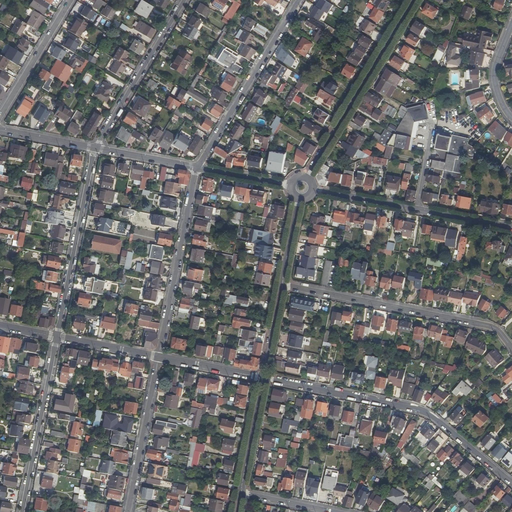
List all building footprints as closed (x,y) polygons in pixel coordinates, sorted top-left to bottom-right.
[(42,0),(32,0),(30,5),(35,8),(34,8),(38,11),(44,1),(42,0)] [(151,10),(153,7),(141,0),(137,8),(137,9),(135,12),(144,17),(149,10),(151,10)] [(168,0),(158,0),(156,4),(164,8),(168,0)] [(227,0),(226,0),(214,0),(212,4),(221,10),(227,0)] [(320,1),(317,7),(325,12),(328,14),(333,5),(324,0),(318,0),(320,1)] [(377,1),(375,0),(372,0),(371,4),(374,5),(383,11),(389,1),(387,0),(380,0),(380,1),(381,2),(379,5),(375,3),(377,1)] [(505,0),(497,0),(497,1),(499,2),(496,9),(501,11),(503,8),(504,8),(505,4),(504,4),(506,0),(505,0)] [(209,9),(198,2),(193,10),(205,17),(209,9)] [(224,18),(230,21),(236,11),(238,7),(240,4),(235,2),(227,15),(226,14),(224,18)] [(384,12),(369,3),(367,6),(374,10),(370,17),(378,22),(384,12)] [(433,19),(438,10),(428,4),(423,12),(433,19)] [(95,12),(85,6),(80,14),(90,20),(95,12)] [(115,11),(107,6),(102,15),(109,19),(115,11)] [(313,10),(310,15),(319,20),(325,12),(317,7),(315,6),(312,9),(313,10)] [(462,17),(469,20),(473,9),(465,6),(463,11),(464,11),(463,12),(464,12),(463,16),(462,17)] [(26,24),(36,30),(40,24),(39,24),(43,17),(34,11),(26,24)] [(147,16),(152,21),(156,17),(151,11),(147,16)] [(189,24),(196,29),(201,22),(192,17),(188,24),(189,24)] [(254,22),(247,17),(245,21),(246,21),(242,27),(248,31),(254,22)] [(70,32),(81,39),(85,32),(83,31),(87,24),(77,18),(74,22),(76,23),(70,32)] [(307,24),(317,30),(313,36),(319,39),(326,28),(310,18),(307,24)] [(18,19),(11,31),(19,36),(26,24),(18,19)] [(374,30),(377,25),(367,19),(365,23),(364,23),(360,29),(369,35),(372,31),(373,29),(374,30)] [(155,28),(149,24),(148,26),(140,21),(135,30),(149,39),(154,30),(155,28)] [(425,27),(417,22),(412,30),(420,35),(425,27)] [(258,23),(255,28),(260,31),(259,32),(264,35),(267,30),(266,29),(262,25),(261,25),(258,23)] [(196,29),(189,24),(182,35),(190,40),(197,30),(196,29)] [(244,30),(237,40),(246,45),(246,46),(250,40),(251,41),(254,36),(244,30)] [(464,41),(463,45),(484,49),(485,45),(487,39),(490,40),(492,34),(488,33),(488,32),(480,30),(477,38),(465,35),(465,36),(464,41)] [(364,35),(359,43),(360,44),(368,49),(373,41),(364,35)] [(416,47),(420,40),(411,35),(407,42),(416,47)] [(70,36),(63,47),(73,53),(80,41),(70,36)] [(16,46),(18,48),(24,51),(27,47),(26,46),(27,44),(28,42),(21,38),(20,40),(19,40),(18,41),(19,41),(16,46)] [(129,49),(138,55),(144,46),(135,40),(129,49)] [(302,45),(300,44),(296,51),(305,56),(312,44),(305,40),(302,45)] [(360,44),(355,53),(362,58),(368,49),(360,44)] [(410,59),(415,51),(405,44),(401,51),(404,53),(403,54),(410,59)] [(246,45),(239,55),(248,61),(251,55),(252,55),(255,51),(246,46),(246,45)] [(66,52),(56,46),(53,52),(51,56),(57,59),(58,60),(60,61),(66,52)] [(9,61),(16,65),(18,61),(20,58),(22,55),(10,47),(4,57),(10,61),(9,61)] [(119,47),(113,58),(117,61),(124,65),(126,61),(125,60),(129,53),(119,47)] [(238,54),(226,47),(224,50),(236,57),(238,54)] [(458,65),(462,49),(450,47),(446,63),(458,65)] [(438,64),(443,53),(437,49),(432,61),(438,64)] [(236,57),(224,50),(217,61),(238,74),(238,73),(239,74),(242,70),(240,69),(241,68),(236,65),(235,66),(233,64),(233,63),(237,58),(236,57)] [(180,73),(189,57),(184,54),(180,51),(170,67),(180,73)] [(482,66),(485,54),(472,51),(470,64),(482,66)] [(348,61),(357,66),(362,58),(355,53),(353,53),(348,61)] [(273,54),(271,58),(278,63),(284,66),(287,62),(273,54)] [(75,56),(73,59),(76,62),(82,65),(85,61),(75,56)] [(400,70),(405,62),(396,56),(391,64),(400,70)] [(58,60),(57,59),(49,73),(50,74),(54,77),(64,83),(65,83),(71,72),(70,71),(71,68),(60,61),(58,60)] [(123,70),(126,66),(124,65),(117,61),(110,71),(118,76),(121,72),(123,69),(123,70)] [(218,62),(217,64),(226,70),(231,73),(232,71),(218,62)] [(205,63),(198,75),(200,76),(207,65),(205,63)] [(278,63),(272,74),(277,77),(281,79),(288,68),(284,66),(278,63)] [(344,68),(342,67),(340,71),(350,78),(351,77),(352,78),(355,73),(354,72),(356,68),(348,64),(348,65),(347,64),(344,68)] [(49,73),(42,69),(38,76),(46,81),(42,88),(48,92),(51,88),(49,87),(53,80),(48,77),(50,74),(49,73)] [(231,73),(226,70),(224,72),(227,74),(234,78),(236,75),(231,73)] [(392,84),(394,85),(400,76),(393,72),(392,74),(387,71),(383,78),(383,79),(392,84)] [(467,91),(480,87),(480,83),(481,82),(481,81),(480,80),(480,71),(467,71),(467,80),(469,80),(469,83),(467,83),(467,91)] [(0,84),(3,86),(9,77),(1,72),(0,73),(0,84)] [(235,79),(234,78),(227,74),(224,72),(221,77),(223,78),(222,80),(223,81),(220,86),(228,91),(235,79)] [(268,73),(262,82),(267,85),(268,83),(273,85),(277,77),(272,74),(271,75),(268,73)] [(451,73),(451,88),(460,88),(459,73),(451,73)] [(382,93),(386,95),(392,84),(383,79),(376,90),(382,93)] [(306,80),(300,90),(303,92),(309,82),(306,80)] [(282,93),(287,83),(283,81),(278,92),(282,93)] [(113,88),(103,82),(99,89),(98,88),(94,95),(106,102),(110,95),(109,95),(113,88)] [(324,82),(320,88),(321,89),(322,89),(325,91),(326,90),(329,85),(324,82)] [(330,85),(329,85),(326,90),(332,93),(334,95),(337,90),(337,89),(338,87),(334,84),(333,84),(332,83),(330,85)] [(193,88),(190,86),(185,93),(204,104),(207,99),(192,91),(193,88)] [(295,87),(286,102),(287,102),(291,105),(294,100),(297,95),(300,90),(295,87)] [(180,103),(181,101),(181,100),(185,92),(181,89),(179,93),(178,94),(174,100),(180,103)] [(211,96),(217,99),(216,100),(221,103),(226,94),(222,91),(221,92),(216,89),(211,96)] [(259,89),(252,101),(261,107),(268,95),(259,89)] [(331,105),(336,98),(333,96),(331,94),(325,91),(322,89),(318,95),(326,99),(324,102),(331,105)] [(376,94),(370,91),(365,100),(378,107),(383,99),(380,97),(379,98),(378,97),(379,96),(376,94)] [(473,105),(486,101),(483,92),(471,96),(473,105)] [(297,95),(294,100),(299,103),(302,98),(297,95)] [(177,107),(180,103),(174,100),(169,96),(166,101),(167,102),(165,107),(170,110),(173,105),(177,107)] [(25,117),(34,102),(25,97),(16,112),(25,117)] [(150,105),(139,98),(132,110),(143,116),(150,105)] [(367,102),(363,100),(360,106),(362,108),(361,110),(365,112),(373,116),(377,109),(373,106),(367,102)] [(429,119),(425,101),(405,105),(404,105),(406,109),(407,111),(408,112),(408,111),(415,122),(419,121),(429,119)] [(183,105),(180,103),(177,107),(174,113),(173,114),(174,115),(178,117),(179,118),(182,115),(178,113),(183,105)] [(381,110),(387,115),(392,107),(385,103),(381,110)] [(214,105),(213,107),(209,113),(216,117),(222,108),(215,104),(214,105)] [(258,108),(251,104),(243,117),(250,122),(258,108)] [(494,116),(485,104),(475,111),(473,112),(476,115),(478,114),(482,119),(485,117),(488,122),(491,120),(490,119),(494,116)] [(69,111),(60,106),(55,115),(64,120),(69,111)] [(407,111),(406,109),(402,106),(399,110),(400,110),(397,114),(398,116),(403,119),(406,114),(405,114),(407,111)] [(49,113),(39,107),(33,117),(34,118),(33,119),(42,124),(43,123),(49,113)] [(329,115),(318,108),(313,117),(324,124),(329,115)] [(388,115),(393,118),(397,112),(396,110),(393,108),(388,115)] [(15,122),(15,124),(19,124),(19,114),(16,114),(16,110),(11,110),(11,115),(12,115),(13,122),(15,122)] [(406,114),(403,119),(401,123),(394,134),(396,134),(412,137),(415,123),(414,123),(413,122),(413,121),(412,120),(411,119),(410,116),(409,115),(408,113),(408,112),(406,114)] [(102,117),(94,113),(82,133),(90,138),(102,117)] [(141,121),(128,113),(123,121),(130,125),(132,122),(133,123),(135,121),(139,124),(141,121)] [(74,115),(70,122),(71,123),(66,130),(75,135),(78,130),(76,129),(77,126),(72,123),(74,121),(74,122),(76,118),(77,117),(74,115)] [(359,115),(358,116),(357,118),(355,121),(363,126),(364,124),(365,123),(367,119),(359,115)] [(207,130),(212,122),(203,117),(201,121),(203,123),(201,127),(207,130)] [(282,119),(278,117),(273,126),(274,129),(276,130),(280,122),(282,119)] [(322,127),(317,125),(316,127),(307,121),(301,131),(305,134),(306,132),(311,135),(313,132),(317,134),(322,127)] [(356,124),(351,121),(349,124),(359,131),(361,127),(356,124)] [(503,139),(508,132),(496,121),(489,129),(497,136),(496,137),(501,142),(503,139)] [(280,122),(276,130),(273,134),(275,135),(276,135),(282,123),(280,122)] [(238,123),(230,137),(234,139),(238,142),(246,128),(238,123)] [(119,137),(124,128),(121,126),(116,135),(119,137)] [(119,137),(126,142),(127,141),(130,135),(131,135),(125,131),(126,129),(124,128),(119,137)] [(151,141),(155,144),(162,133),(154,128),(148,138),(151,140),(151,141)] [(145,137),(147,135),(137,129),(136,132),(145,137)] [(199,140),(203,132),(202,132),(197,129),(195,133),(192,138),(190,141),(189,143),(199,149),(203,142),(199,140)] [(145,137),(136,132),(134,130),(131,135),(130,135),(134,137),(141,142),(145,137)] [(479,151),(474,148),(474,147),(472,146),(468,143),(469,139),(455,135),(453,135),(448,132),(445,131),(445,130),(445,131),(445,134),(440,133),(437,148),(438,148),(449,150),(448,154),(465,158),(484,161),(485,156),(479,151)] [(175,136),(168,131),(159,145),(167,149),(175,136)] [(354,146),(359,149),(365,138),(355,132),(353,137),(354,138),(350,144),(354,146)] [(381,136),(375,132),(371,138),(377,142),(380,138),(381,136)] [(511,134),(508,132),(503,139),(509,143),(508,145),(511,147),(511,134)] [(177,133),(171,144),(184,152),(189,144),(189,143),(190,141),(177,133)] [(396,134),(388,147),(394,148),(410,151),(413,138),(396,134)] [(264,142),(268,143),(270,136),(267,136),(267,137),(261,136),(262,136),(256,135),(255,139),(260,140),(260,141),(264,142)] [(235,151),(244,146),(238,142),(234,139),(230,147),(229,146),(225,152),(230,154),(235,151)] [(308,152),(313,155),(318,146),(309,140),(308,142),(306,141),(301,149),(307,153),(308,152)] [(350,144),(349,143),(344,140),(341,145),(350,150),(348,154),(354,157),(356,154),(360,156),(361,154),(362,151),(359,149),(354,146),(350,144)] [(195,155),(199,149),(189,143),(189,144),(184,152),(182,154),(185,156),(188,151),(195,155)] [(26,148),(11,146),(9,157),(24,160),(26,148)] [(225,152),(217,147),(215,151),(226,158),(223,166),(228,167),(230,154),(225,152)] [(385,158),(391,159),(394,148),(388,147),(385,158)] [(228,167),(233,168),(233,165),(235,158),(238,159),(239,154),(235,153),(235,151),(230,154),(228,167)] [(448,154),(437,152),(435,160),(447,162),(448,154)] [(53,156),(45,154),(43,165),(56,168),(57,163),(58,156),(54,155),(53,156)] [(235,158),(233,165),(237,165),(237,164),(245,166),(246,160),(243,160),(243,158),(241,158),(241,159),(239,159),(240,154),(239,154),(238,159),(235,158)] [(435,160),(431,159),(429,167),(435,168),(444,170),(462,174),(465,158),(448,154),(447,162),(435,160)] [(71,155),(69,167),(75,168),(75,167),(79,167),(81,157),(71,155)] [(299,163),(300,163),(304,166),(308,158),(304,155),(299,163)] [(284,158),(274,156),(271,168),(275,168),(275,170),(278,170),(278,169),(282,170),(284,158)] [(383,158),(380,158),(375,157),(374,162),(386,165),(387,161),(384,160),(384,159),(383,159),(383,158)] [(31,169),(30,174),(35,175),(35,174),(36,174),(37,174),(39,174),(39,170),(38,170),(38,169),(38,168),(37,168),(36,167),(37,164),(29,163),(28,169),(31,169)] [(57,163),(56,168),(54,178),(66,181),(67,177),(61,176),(62,169),(63,164),(60,163),(57,163)] [(411,175),(414,164),(407,163),(405,174),(411,175)] [(105,164),(103,175),(110,177),(113,177),(115,166),(105,164)] [(127,166),(118,164),(117,170),(121,171),(125,172),(125,173),(125,174),(127,174),(128,171),(126,170),(127,166)] [(330,167),(325,164),(317,176),(320,184),(327,185),(329,180),(330,179),(326,177),(327,175),(325,175),(330,167)] [(141,177),(142,171),(143,168),(133,166),(131,179),(135,180),(136,174),(139,174),(138,179),(141,179),(141,177)] [(161,167),(158,180),(164,181),(165,174),(166,168),(161,167)] [(332,172),(334,169),(330,167),(325,175),(327,175),(326,177),(330,179),(332,172)] [(443,177),(444,170),(435,168),(434,176),(428,175),(427,180),(440,183),(441,177),(443,177)] [(179,184),(186,186),(189,175),(186,172),(178,170),(177,177),(179,177),(178,184),(179,184)] [(342,184),(352,186),(354,176),(354,172),(345,170),(342,184)] [(461,181),(462,174),(444,170),(443,177),(442,178),(461,181)] [(342,182),(343,174),(332,172),(330,179),(329,180),(342,182)] [(366,177),(367,173),(358,172),(356,183),(365,185),(366,177)] [(410,180),(411,175),(405,174),(404,177),(402,188),(406,189),(407,186),(408,186),(409,180),(410,180)] [(386,188),(391,189),(391,188),(399,189),(401,178),(389,176),(386,188)] [(113,179),(103,177),(101,187),(111,189),(113,179)] [(366,177),(365,185),(366,185),(365,188),(366,188),(365,191),(369,192),(369,189),(373,189),(375,179),(366,177)] [(32,180),(23,178),(21,186),(31,188),(32,180)] [(214,180),(205,178),(203,190),(213,192),(214,188),(213,188),(213,187),(214,180)] [(170,183),(168,182),(166,191),(164,191),(163,194),(177,197),(178,192),(177,192),(179,184),(178,184),(174,183),(170,183)] [(74,186),(61,183),(59,193),(72,195),(74,186)] [(234,187),(224,185),(222,196),(232,198),(234,187)] [(250,203),(252,191),(247,190),(247,189),(237,187),(236,194),(239,195),(239,196),(241,196),(241,195),(245,196),(246,196),(245,202),(250,203)] [(415,200),(417,191),(409,189),(407,201),(412,202),(415,200)] [(114,192),(100,190),(98,200),(111,203),(114,192)] [(265,192),(253,190),(251,202),(257,203),(258,201),(263,202),(265,192)] [(424,191),(423,200),(424,200),(423,201),(432,202),(434,193),(424,191)] [(69,197),(55,194),(52,208),(61,210),(62,203),(68,204),(69,197)] [(202,205),(205,206),(207,200),(205,200),(204,199),(204,197),(199,195),(197,203),(202,204),(202,205)] [(453,200),(452,200),(447,199),(448,196),(443,195),(442,203),(452,205),(453,200)] [(175,200),(163,197),(161,208),(175,211),(176,206),(174,206),(175,200)] [(462,197),(461,201),(459,201),(458,206),(459,206),(459,207),(460,208),(462,208),(463,208),(463,207),(470,208),(472,199),(462,197)] [(281,203),(275,202),(273,216),(283,218),(285,207),(280,206),(281,203)] [(489,202),(489,203),(485,202),(483,210),(487,211),(487,212),(499,214),(500,205),(489,202)] [(104,206),(95,204),(93,215),(102,217),(104,206)] [(503,213),(502,213),(501,219),(505,220),(506,214),(511,214),(511,205),(505,204),(503,213)] [(216,208),(215,208),(205,206),(202,205),(200,205),(199,214),(212,217),(212,214),(215,214),(216,208)] [(45,219),(45,223),(53,225),(63,227),(64,221),(62,221),(63,214),(49,211),(48,217),(45,219)] [(333,222),(346,224),(349,212),(349,211),(346,211),(345,213),(336,211),(333,222)] [(231,224),(239,225),(241,220),(241,218),(242,213),(238,212),(237,220),(235,219),(235,220),(232,220),(231,224)] [(352,222),(365,224),(366,219),(359,218),(360,214),(351,213),(349,212),(346,224),(346,225),(346,227),(345,230),(345,231),(350,232),(352,222)] [(366,219),(365,224),(374,226),(376,216),(367,214),(366,219)] [(162,218),(153,216),(152,224),(160,226),(162,218)] [(379,216),(377,226),(386,228),(387,218),(379,216)] [(113,220),(97,217),(95,231),(108,233),(109,229),(111,229),(113,220)] [(223,222),(198,217),(195,230),(206,232),(210,232),(212,224),(214,224),(223,225),(223,222)] [(312,217),(310,223),(316,224),(319,225),(319,224),(321,225),(323,225),(324,225),(325,220),(328,221),(329,221),(330,222),(330,218),(326,217),(325,218),(321,217),(321,219),(312,217)] [(270,219),(268,218),(265,232),(274,233),(276,224),(278,224),(279,220),(270,219)] [(403,231),(405,224),(405,221),(397,220),(395,229),(403,231)] [(132,224),(120,222),(119,228),(117,227),(117,229),(118,229),(118,232),(123,233),(123,230),(131,231),(132,226),(132,224)] [(325,236),(328,237),(330,227),(329,227),(319,225),(316,224),(314,234),(318,235),(325,236)] [(403,231),(402,236),(414,238),(417,225),(411,224),(411,225),(405,224),(403,231)] [(63,227),(53,225),(50,237),(62,239),(64,227),(63,227)] [(431,234),(433,226),(425,225),(423,233),(431,234)] [(434,227),(432,238),(446,240),(448,229),(434,227)] [(21,247),(24,233),(5,230),(0,229),(0,232),(1,232),(4,233),(14,235),(19,236),(18,241),(13,240),(12,246),(17,247),(17,246),(21,247)] [(253,229),(251,243),(258,244),(265,246),(271,247),(272,244),(274,242),(274,239),(274,237),(274,233),(265,232),(264,233),(262,233),(261,235),(255,234),(255,233),(255,230),(253,229)] [(456,244),(458,232),(448,230),(446,242),(456,244)] [(469,232),(463,230),(457,260),(460,261),(461,253),(464,254),(469,232)] [(171,236),(159,234),(157,244),(169,246),(171,236)] [(314,234),(312,234),(310,242),(323,245),(325,236),(318,235),(314,234)] [(205,236),(196,235),(194,244),(207,246),(207,242),(204,241),(205,236)] [(91,244),(92,244),(91,249),(118,254),(121,242),(93,236),(92,241),(91,241),(91,244)] [(501,252),(505,253),(506,246),(502,246),(503,242),(497,241),(497,243),(495,242),(494,243),(489,242),(488,248),(493,249),(493,250),(501,251),(501,252)] [(392,251),(393,251),(395,244),(388,242),(386,249),(392,251)] [(62,245),(54,243),(52,252),(61,253),(62,245)] [(148,258),(161,261),(162,256),(164,256),(164,254),(162,254),(163,247),(151,245),(148,258)] [(319,247),(309,245),(306,256),(310,257),(314,258),(317,258),(319,247)] [(272,250),(272,247),(271,247),(265,246),(262,257),(270,259),(272,250)] [(203,263),(205,250),(195,248),(192,261),(203,263)] [(118,265),(124,266),(127,252),(121,251),(118,265)] [(232,267),(238,268),(241,255),(234,254),(232,267)] [(306,256),(301,255),(297,276),(315,280),(319,259),(317,258),(314,258),(310,257),(306,256)] [(60,259),(48,256),(46,266),(58,268),(60,259)] [(339,263),(338,266),(342,267),(343,265),(350,266),(351,260),(349,260),(349,261),(343,260),(344,258),(340,257),(339,263)] [(82,267),(85,267),(84,271),(98,274),(100,265),(95,264),(96,260),(85,258),(84,262),(83,262),(82,267)] [(428,258),(427,264),(441,267),(442,261),(428,258)] [(259,272),(271,275),(273,265),(261,262),(259,272)] [(154,263),(152,273),(161,275),(163,265),(163,264),(154,263)] [(354,263),(351,278),(356,279),(357,276),(361,277),(360,284),(364,284),(368,264),(364,263),(364,265),(354,263)] [(204,271),(191,268),(189,278),(202,281),(204,271)] [(483,272),(479,270),(478,276),(487,278),(493,280),(494,277),(483,274),(483,272)] [(57,273),(47,271),(45,281),(55,283),(57,273)] [(259,272),(254,271),(253,276),(257,277),(257,283),(269,285),(271,275),(259,272)] [(415,288),(422,289),(422,288),(424,275),(410,272),(409,279),(416,280),(415,288)] [(387,278),(388,275),(384,275),(382,287),(385,287),(385,288),(390,289),(392,279),(387,278)] [(376,285),(377,278),(368,276),(366,284),(376,285)] [(395,276),(392,287),(396,288),(397,287),(403,288),(405,278),(395,276)] [(87,277),(85,291),(102,295),(105,281),(94,279),(94,278),(87,277)] [(158,291),(159,291),(161,279),(152,277),(151,282),(147,282),(145,288),(146,288),(158,291)] [(46,284),(30,280),(28,286),(31,286),(31,288),(44,291),(44,290),(45,287),(46,284)] [(188,294),(188,297),(193,298),(196,283),(186,281),(184,293),(188,294)] [(59,293),(61,286),(46,284),(45,287),(44,290),(59,293)] [(156,302),(158,291),(146,288),(144,300),(156,302)] [(422,289),(420,298),(433,301),(435,291),(433,291),(432,291),(422,288),(422,289)] [(436,288),(434,300),(439,301),(439,299),(449,301),(450,291),(451,291),(436,288)] [(463,301),(465,294),(450,291),(449,301),(448,301),(456,303),(459,303),(458,304),(462,305),(463,302),(463,301)] [(477,306),(481,295),(465,292),(465,294),(463,301),(463,302),(472,304),(472,305),(477,306)] [(90,296),(79,293),(77,303),(82,304),(82,306),(88,307),(90,296)] [(224,304),(232,306),(233,301),(241,303),(241,304),(242,304),(242,305),(248,307),(249,299),(228,295),(226,294),(224,304)] [(10,300),(0,298),(0,314),(6,316),(10,300)] [(180,308),(179,312),(186,313),(189,313),(193,314),(193,312),(189,311),(190,306),(191,306),(192,303),(190,303),(191,299),(184,298),(183,300),(181,308),(180,308)] [(135,301),(120,299),(119,306),(124,307),(124,305),(125,306),(124,313),(136,315),(138,306),(134,306),(135,301)] [(293,299),(292,307),(306,310),(313,311),(314,307),(309,306),(310,302),(308,301),(293,299)] [(483,299),(483,300),(479,307),(487,311),(491,304),(483,299)] [(22,308),(11,306),(9,315),(20,317),(22,308)] [(148,307),(141,306),(141,307),(138,320),(149,322),(151,313),(148,312),(148,307)] [(39,318),(37,327),(49,329),(53,327),(54,319),(48,318),(42,316),(43,313),(48,314),(49,308),(41,307),(40,312),(39,318)] [(506,315),(507,314),(509,312),(502,307),(497,313),(503,319),(506,315)] [(232,312),(231,316),(234,317),(235,317),(236,317),(241,318),(250,320),(250,318),(248,318),(247,316),(246,316),(247,310),(236,308),(235,313),(232,312)] [(303,322),(305,311),(290,308),(289,313),(291,314),(290,319),(303,322)] [(353,313),(344,311),(343,320),(351,321),(353,313)] [(336,325),(341,326),(342,321),(342,320),(343,314),(334,312),(331,323),(335,324),(336,322),(337,322),(336,325)] [(199,329),(198,330),(204,332),(205,329),(199,328),(201,318),(194,316),(191,328),(199,329)] [(385,318),(375,316),(372,329),(380,330),(381,326),(383,326),(385,318)] [(74,325),(74,328),(83,330),(85,319),(74,317),(73,325),(74,325)] [(116,320),(101,317),(99,326),(104,327),(104,326),(108,327),(108,328),(114,329),(116,320)] [(234,327),(245,329),(250,330),(250,327),(244,326),(244,325),(251,326),(252,321),(241,319),(241,318),(236,317),(234,327)] [(396,332),(398,321),(389,319),(387,330),(396,332)] [(149,322),(138,320),(137,326),(158,330),(159,324),(149,322)] [(297,330),(296,335),(303,336),(306,324),(292,321),(290,329),(297,330)] [(401,321),(399,331),(402,332),(402,331),(410,332),(412,323),(401,321)] [(364,333),(369,334),(371,324),(365,323),(365,326),(357,325),(354,339),(362,341),(364,333)] [(96,336),(98,326),(91,325),(90,335),(96,336)] [(220,325),(218,334),(220,335),(220,334),(226,335),(227,330),(228,330),(234,331),(234,332),(244,334),(245,329),(234,327),(220,325)] [(436,339),(441,340),(443,329),(438,327),(439,327),(431,325),(429,335),(436,337),(436,339)] [(423,337),(427,338),(429,329),(416,327),(414,338),(423,340),(423,337)] [(459,329),(455,339),(465,343),(469,333),(459,329)] [(447,336),(448,331),(444,330),(441,340),(447,342),(447,344),(452,345),(454,338),(447,336)] [(302,348),(305,336),(303,336),(296,335),(290,333),(288,345),(302,348)] [(145,339),(144,348),(151,349),(154,347),(156,338),(145,336),(144,338),(145,339)] [(466,348),(483,355),(488,349),(486,345),(482,343),(483,342),(474,339),(474,338),(470,336),(466,348)] [(187,340),(174,337),(172,347),(185,350),(187,340)] [(11,338),(9,348),(8,352),(12,353),(13,349),(19,350),(21,340),(11,338)] [(239,346),(245,347),(245,345),(246,340),(240,339),(238,350),(239,350),(239,346)] [(261,355),(263,343),(255,342),(255,346),(250,345),(249,348),(249,349),(254,350),(253,353),(253,354),(261,355)] [(25,343),(23,352),(36,354),(37,346),(25,343)] [(208,347),(199,345),(197,355),(212,357),(214,347),(208,346),(208,347)] [(224,348),(215,346),(214,353),(223,355),(224,348)] [(237,350),(227,348),(225,358),(235,360),(237,350)] [(71,369),(75,370),(76,364),(77,357),(76,356),(77,351),(67,349),(65,356),(69,356),(68,360),(71,360),(70,365),(63,364),(62,367),(69,368),(71,369)] [(494,349),(493,350),(501,357),(494,349)] [(501,357),(493,350),(485,357),(495,369),(505,360),(501,357)] [(301,365),(302,365),(303,363),(297,362),(298,358),(302,359),(303,354),(290,351),(287,362),(301,365)] [(77,357),(76,364),(86,366),(89,353),(79,352),(78,356),(77,357)] [(237,355),(234,366),(255,370),(258,368),(260,359),(252,357),(252,361),(243,360),(244,356),(237,355)] [(27,367),(36,369),(39,358),(29,356),(27,367)] [(365,378),(374,380),(379,358),(370,356),(366,375),(350,371),(349,377),(355,379),(354,382),(364,384),(365,378)] [(93,360),(91,368),(103,371),(103,370),(105,360),(101,359),(101,362),(93,360)] [(110,361),(105,360),(103,370),(106,370),(108,371),(110,371),(109,372),(116,374),(119,361),(112,360),(112,361),(110,361)] [(137,377),(140,377),(140,374),(137,374),(138,369),(142,370),(143,364),(132,362),(130,373),(130,375),(132,376),(137,377)] [(301,365),(287,362),(286,371),(300,374),(301,365)] [(131,368),(132,365),(123,363),(122,365),(121,365),(120,365),(119,372),(120,372),(120,373),(122,374),(122,372),(125,373),(125,372),(130,373),(131,368)] [(316,382),(319,382),(321,375),(329,377),(331,367),(319,364),(318,369),(317,374),(317,377),(316,382)] [(329,384),(333,385),(334,378),(343,380),(344,375),(343,374),(344,367),(335,365),(333,377),(331,377),(329,384)] [(70,373),(70,372),(71,369),(69,368),(62,367),(60,378),(59,383),(67,384),(68,379),(67,379),(68,375),(67,375),(68,373),(70,373)] [(503,378),(508,384),(511,380),(511,367),(507,371),(509,374),(503,378)] [(26,382),(33,383),(34,378),(27,377),(29,370),(19,368),(16,380),(20,381),(26,382)] [(396,386),(402,387),(405,372),(391,370),(389,380),(389,381),(394,382),(397,383),(396,386)] [(187,373),(184,385),(187,386),(188,381),(194,382),(195,375),(187,373)] [(141,390),(143,378),(140,377),(137,377),(132,376),(132,378),(135,378),(134,385),(128,383),(127,388),(141,390)] [(385,388),(387,379),(377,377),(375,386),(385,388)] [(403,392),(415,395),(417,389),(418,385),(421,378),(418,377),(416,385),(414,384),(415,379),(407,377),(403,392)] [(208,386),(209,380),(200,378),(198,391),(206,393),(208,386)] [(209,380),(208,386),(219,388),(221,381),(209,379),(209,380)] [(475,385),(478,388),(483,383),(479,379),(474,383),(475,385)] [(31,395),(33,383),(26,382),(20,381),(18,389),(17,393),(31,395)] [(160,381),(158,391),(165,393),(169,394),(170,394),(171,390),(172,387),(166,386),(166,389),(162,388),(163,382),(160,381)] [(461,391),(467,395),(472,389),(462,381),(453,392),(456,395),(461,391)] [(238,393),(248,395),(249,386),(240,384),(238,393)] [(418,385),(417,389),(418,390),(414,399),(421,402),(425,393),(419,390),(421,386),(418,385)] [(177,395),(180,396),(182,396),(184,389),(172,387),(171,390),(170,394),(177,395)] [(432,396),(442,404),(449,396),(438,388),(432,396)] [(72,391),(71,391),(60,389),(59,397),(65,398),(66,396),(61,395),(62,391),(69,392),(72,393),(72,391)] [(287,393),(274,390),(272,400),(287,403),(288,397),(286,397),(287,393)] [(493,390),(486,396),(489,399),(496,393),(493,390)] [(169,394),(166,407),(177,409),(180,396),(177,395),(170,394),(169,394)] [(496,394),(490,400),(495,405),(496,404),(498,402),(500,404),(503,401),(496,394)] [(247,397),(237,395),(235,405),(245,407),(247,397)] [(206,396),(205,401),(218,404),(223,405),(224,398),(218,397),(218,399),(206,396)] [(69,399),(65,398),(59,397),(57,405),(66,407),(67,403),(68,403),(69,399)] [(16,399),(13,410),(25,412),(27,401),(16,399)] [(317,402),(307,400),(306,402),(304,402),(303,407),(301,416),(311,418),(313,406),(316,407),(317,402)] [(494,411),(498,408),(496,406),(495,405),(490,400),(487,403),(489,405),(494,411)] [(193,401),(192,407),(203,410),(203,407),(204,407),(204,404),(197,403),(197,402),(193,401)] [(205,401),(204,404),(204,407),(206,406),(210,407),(209,410),(212,410),(211,413),(215,414),(218,404),(205,401)] [(134,414),(136,404),(125,402),(123,412),(134,414)] [(327,404),(319,402),(317,411),(316,410),(316,414),(325,416),(325,414),(327,414),(328,409),(326,408),(327,404)] [(272,403),(269,416),(282,418),(283,415),(280,415),(282,405),(272,403)] [(341,407),(333,405),(331,414),(339,416),(341,407)] [(192,427),(199,428),(200,426),(202,414),(203,410),(192,407),(191,412),(195,413),(192,427)] [(28,424),(30,413),(25,412),(13,410),(11,418),(11,421),(22,423),(28,424)] [(385,428),(389,429),(391,424),(394,416),(396,411),(391,410),(385,428)] [(445,420),(448,423),(453,418),(459,424),(464,417),(456,410),(451,416),(450,416),(445,420)] [(354,413),(345,411),(343,421),(349,422),(349,424),(351,424),(351,423),(352,423),(354,413)] [(480,412),(477,417),(474,420),(482,427),(489,418),(481,411),(480,412)] [(105,415),(102,429),(113,431),(127,433),(128,434),(131,420),(124,418),(122,425),(116,424),(118,417),(105,415)] [(394,416),(391,424),(403,430),(407,421),(398,417),(394,416)] [(290,425),(299,427),(300,422),(285,419),(282,432),(289,433),(290,425)] [(169,422),(157,420),(157,424),(156,424),(154,433),(163,435),(165,426),(167,426),(167,427),(174,429),(175,423),(169,422)] [(412,420),(397,446),(401,448),(404,443),(405,443),(417,423),(412,420)] [(11,421),(10,421),(9,425),(11,425),(9,436),(20,438),(21,435),(22,435),(22,431),(21,431),(22,427),(21,427),(22,423),(11,421)] [(222,428),(226,429),(225,432),(233,433),(236,423),(228,421),(227,424),(223,423),(222,428)] [(373,423),(363,421),(360,432),(370,434),(373,423)] [(83,423),(83,424),(74,422),(73,427),(71,427),(70,428),(72,429),(70,436),(76,437),(76,435),(80,436),(81,431),(78,430),(78,427),(82,427),(83,426),(86,427),(87,425),(85,425),(85,423),(83,423)] [(421,433),(431,440),(436,433),(434,431),(427,426),(421,433)] [(127,433),(113,431),(110,445),(125,448),(126,441),(125,441),(127,433)] [(374,441),(378,442),(385,443),(388,434),(376,431),(374,441)] [(271,451),(271,447),(274,447),(275,443),(272,443),(273,437),(266,435),(263,449),(271,451)] [(489,449),(496,441),(489,435),(482,443),(485,445),(484,446),(488,449),(489,448),(489,449)] [(344,447),(347,447),(352,448),(354,439),(339,436),(337,445),(344,447)] [(160,439),(157,438),(155,447),(162,448),(162,445),(168,446),(170,439),(161,437),(160,439)] [(10,447),(9,452),(16,453),(16,452),(26,454),(29,440),(19,439),(18,442),(17,442),(17,443),(18,444),(17,449),(10,447)] [(70,439),(67,452),(77,453),(80,441),(70,439)] [(223,449),(225,449),(233,451),(235,441),(225,439),(223,449)] [(440,445),(434,440),(428,448),(434,453),(440,445)] [(166,452),(193,458),(195,450),(196,443),(193,442),(188,441),(187,443),(191,444),(189,453),(167,449),(166,452)] [(195,450),(199,451),(202,452),(203,444),(196,443),(195,450)] [(500,459),(507,451),(500,445),(493,453),(500,459)] [(445,452),(443,450),(437,456),(443,461),(448,456),(450,457),(455,451),(449,446),(445,452)] [(43,459),(48,460),(53,461),(54,455),(54,454),(59,455),(60,450),(50,448),(49,453),(47,452),(46,457),(44,457),(43,459)] [(128,451),(113,448),(112,451),(115,452),(113,462),(115,463),(126,465),(128,454),(128,451)] [(159,451),(149,449),(148,457),(157,459),(157,460),(160,461),(162,454),(158,453),(159,451)] [(270,453),(261,451),(259,461),(268,463),(270,453)] [(401,455),(410,462),(411,463),(414,460),(403,452),(401,455)] [(460,456),(461,455),(457,452),(451,460),(458,466),(464,460),(460,456)] [(511,454),(509,452),(503,460),(510,467),(511,465),(511,454)] [(11,460),(8,459),(7,463),(15,465),(17,454),(12,454),(11,460)] [(411,463),(422,472),(424,470),(418,465),(420,463),(415,459),(414,460),(411,463)] [(47,468),(46,473),(47,473),(52,474),(57,475),(59,463),(58,462),(55,462),(53,461),(48,460),(47,466),(48,466),(47,468)] [(100,468),(99,473),(111,475),(114,476),(115,470),(113,470),(115,463),(113,462),(103,460),(102,466),(100,468)] [(225,464),(224,471),(232,473),(234,462),(227,460),(226,464),(225,464)] [(470,465),(471,463),(468,460),(461,469),(469,476),(475,469),(470,465)] [(3,463),(1,474),(12,476),(13,471),(15,471),(16,466),(3,463)] [(165,466),(151,463),(148,475),(162,477),(165,466)] [(257,475),(258,475),(274,478),(275,476),(263,474),(265,467),(263,467),(263,465),(259,464),(257,475)] [(298,472),(295,485),(305,487),(308,474),(308,471),(298,469),(298,472)] [(324,487),(335,489),(336,486),(338,478),(339,471),(327,469),(324,487)] [(230,476),(221,474),(219,483),(228,485),(230,476)] [(491,481),(483,474),(478,481),(486,487),(491,481)] [(121,492),(123,478),(114,476),(111,475),(108,489),(121,492)] [(272,487),(274,478),(258,475),(256,484),(272,487)] [(53,478),(42,476),(40,486),(51,488),(53,478)] [(5,482),(9,482),(8,486),(15,487),(16,479),(6,477),(5,482)] [(283,480),(281,480),(279,487),(292,489),(294,479),(285,477),(285,481),(284,480),(283,480)] [(316,480),(311,479),(308,494),(315,495),(316,492),(319,493),(321,482),(316,481),(316,480)] [(436,481),(434,483),(435,483),(442,489),(444,487),(436,480),(436,481)] [(80,484),(78,495),(81,496),(82,491),(81,491),(81,489),(91,491),(91,487),(80,484)] [(335,489),(334,495),(346,497),(346,496),(347,495),(348,488),(336,486),(335,489)] [(358,499),(357,502),(366,505),(371,494),(367,492),(369,488),(364,486),(364,487),(361,493),(359,496),(358,499)] [(497,486),(492,492),(495,494),(493,496),(500,501),(497,504),(499,505),(501,502),(503,501),(501,499),(506,493),(508,495),(511,490),(509,488),(505,492),(499,488),(497,486)] [(143,493),(142,497),(151,499),(152,495),(153,489),(143,487),(142,493),(143,493)] [(224,501),(231,502),(232,497),(230,497),(229,497),(230,489),(220,487),(219,490),(218,489),(218,491),(219,491),(219,493),(216,493),(215,496),(218,497),(222,498),(221,500),(224,501)] [(439,498),(442,495),(433,487),(430,491),(439,498)] [(400,504),(403,506),(404,505),(404,504),(408,499),(405,497),(406,495),(394,488),(387,498),(399,506),(400,504)] [(120,496),(120,493),(108,490),(107,493),(105,493),(104,496),(106,497),(119,499),(120,496)] [(459,490),(454,496),(453,498),(455,500),(464,508),(469,511),(475,511),(478,509),(469,502),(471,499),(459,490)] [(170,510),(178,511),(179,510),(175,509),(176,507),(179,507),(180,503),(178,502),(179,498),(178,498),(179,495),(174,494),(169,493),(169,492),(168,492),(167,493),(169,494),(168,498),(171,498),(172,499),(170,510)] [(503,501),(501,502),(511,511),(511,510),(511,498),(511,497),(510,498),(507,495),(503,501)] [(346,496),(346,497),(343,505),(351,508),(354,499),(346,496)] [(383,501),(376,497),(373,502),(380,506),(383,501)] [(34,510),(35,510),(44,511),(45,511),(47,500),(36,498),(34,510)] [(222,511),(224,501),(221,500),(212,498),(210,509),(222,511)] [(77,503),(75,511),(81,511),(84,500),(80,500),(77,499),(77,503)] [(103,511),(105,505),(91,502),(89,511),(93,511),(103,511)] [(0,508),(0,511),(8,511),(10,504),(1,503),(0,508)]
